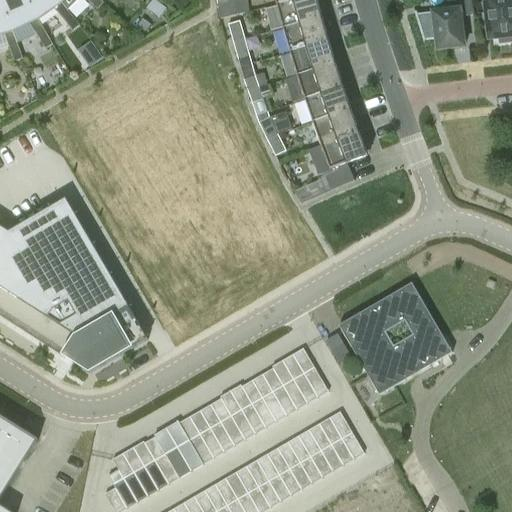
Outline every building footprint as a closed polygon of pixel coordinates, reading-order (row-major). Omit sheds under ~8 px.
[(14,32),(1,0),(0,0),(0,36),(5,35),(15,62),(23,59),(14,32)] [(53,45),(39,20),(27,0),(1,0),(14,32),(31,24),(46,49),(53,45)] [(80,26),(63,4),(59,0),(27,0),(39,20),(56,9),(73,32),(80,26)] [(59,0),(63,4),(66,0),(87,0),(98,9),(104,3),(100,0),(59,0)] [(322,19),(316,0),(298,0),(276,5),(283,29),(322,19)] [(432,14),(436,52),(464,48),(460,18),(472,17),(469,0),(445,0),(447,12),(432,14)] [(511,38),(511,0),(483,0),(488,41),(499,40),(499,44),(511,43),(511,39),(511,38)] [(230,3),(218,5),(222,20),(237,15),(236,3),(230,3)] [(290,53),(328,42),(322,19),(283,29),(290,53)] [(136,28),(144,34),(150,26),(142,20),(136,28)] [(240,22),(228,25),(233,43),(245,40),(240,22)] [(238,61),(250,58),(245,40),(233,43),(238,61)] [(297,76),(335,65),(328,42),(290,53),(297,76)] [(304,100),(305,99),(342,88),(338,74),(335,65),(297,76),(304,100)] [(255,77),(244,80),(248,92),(259,88),(255,77)] [(272,97),(268,86),(260,89),(264,100),(272,97)] [(252,104),(264,100),(259,88),(248,92),(252,104)] [(342,88),(305,99),(304,100),(312,123),(350,111),(342,88)] [(320,146),(358,133),(350,111),(312,123),(320,146)] [(270,119),(259,124),(267,141),(278,135),(270,119)] [(366,156),(358,133),(320,146),(329,170),(366,156)] [(276,157),(286,152),(278,135),(267,141),(276,157)] [(332,191),(355,182),(350,169),(328,179),(332,191)] [(304,202),(328,189),(322,179),(299,193),(304,202)] [(90,373),(148,340),(67,199),(9,232),(0,225),(0,307),(76,358),(74,362),(90,373)] [(339,331),(379,401),(452,358),(411,288),(339,331)] [(331,351),(339,365),(350,358),(342,344),(331,351)] [(116,489),(105,495),(114,511),(124,511),(329,393),(304,350),(273,368),(273,370),(242,388),(241,386),(220,398),(221,400),(180,424),(179,422),(155,437),(156,438),(145,444),(144,443),(113,461),(119,471),(108,477),(116,489)] [(266,511),(365,455),(364,454),(341,413),(170,511),(266,511)] [(9,511),(0,506),(0,501),(38,441),(0,417),(0,511),(9,511)] [(396,511),(381,486),(337,511),(396,511)]
